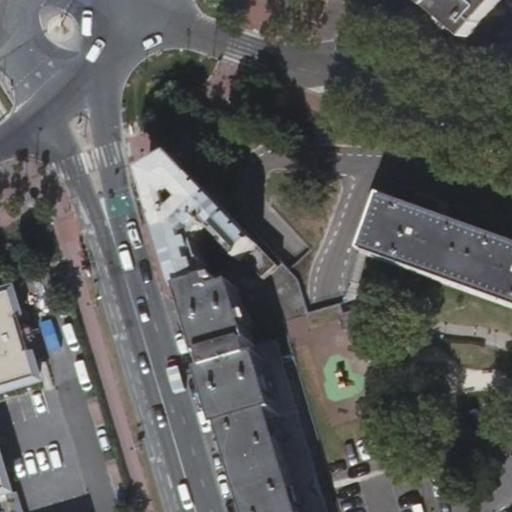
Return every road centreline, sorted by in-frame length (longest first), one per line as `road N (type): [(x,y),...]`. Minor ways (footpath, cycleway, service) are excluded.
road 1 (tertiary): [(124,27),(189,33),(511,135)]
road 2 (secondary): [(197,511),(102,196)]
road 3 (secondary): [(102,196),(112,158),(101,106),(124,27)]
road 4 (primary): [(0,91),(92,0)]
